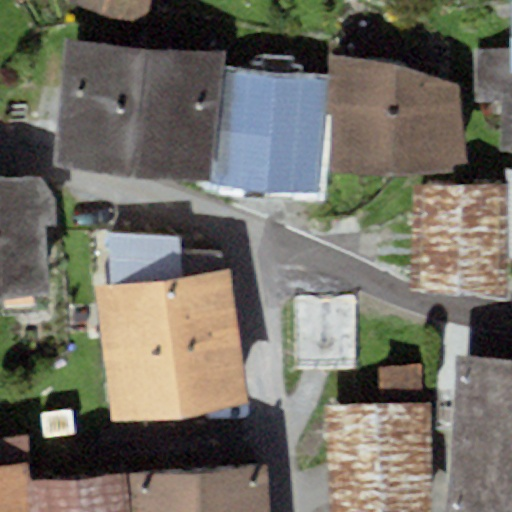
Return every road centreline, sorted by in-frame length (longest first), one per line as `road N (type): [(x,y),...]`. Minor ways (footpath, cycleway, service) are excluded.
road 1 (residential): [(0,155),(268,242)]
road 2 (residential): [(268,242),(280,511)]
road 3 (residential): [(268,242),(433,305),(511,318)]
